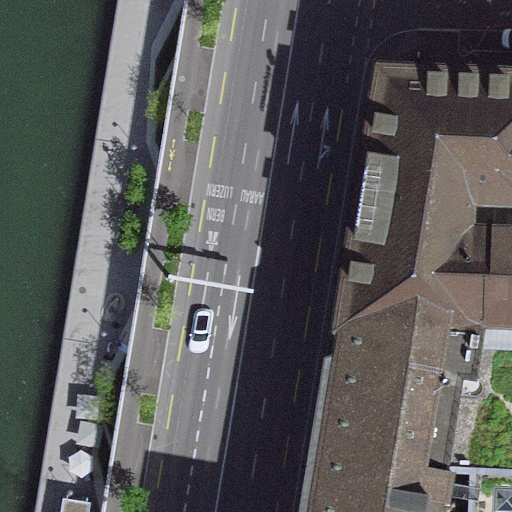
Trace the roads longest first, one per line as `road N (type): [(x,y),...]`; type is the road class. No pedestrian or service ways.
road 1 (primary): [(221,511),(306,0)]
road 2 (residential): [(346,0),(511,12)]
